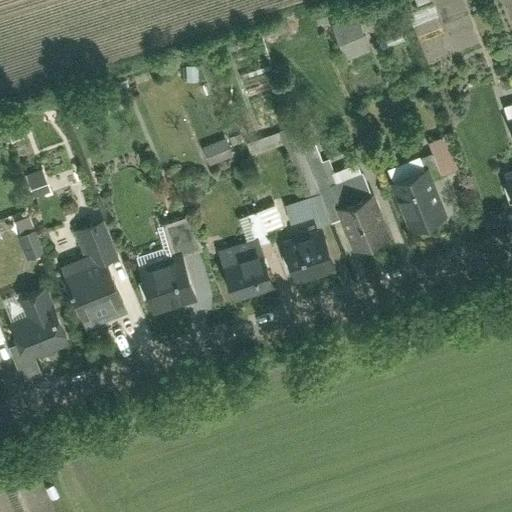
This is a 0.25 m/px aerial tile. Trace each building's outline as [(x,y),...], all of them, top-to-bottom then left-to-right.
[(464,0),(408,0),(430,65),(481,47),(464,0)] [(336,21),(351,57),(376,47),(361,11),(336,21)] [(403,19),(383,23),(386,41),(406,37),(403,19)] [(70,105),(74,122),(90,119),(86,102),(70,105)] [(451,132),(434,138),(445,172),(462,166),(451,132)] [(205,145),(213,160),(237,149),(229,133),(205,145)] [(428,161),(390,175),(409,225),(447,211),(428,161)] [(511,165),(502,169),(511,195),(511,165)] [(30,172),(38,195),(54,190),(47,167),(30,172)] [(352,245),(389,231),(372,188),(336,202),(352,245)] [(34,212),(17,218),(31,256),(48,250),(34,212)] [(169,253),(137,264),(152,309),(195,295),(181,254),(200,247),(189,213),(159,223),(169,253)] [(115,253),(100,217),(76,227),(86,251),(60,261),(84,319),(125,302),(106,257),(115,253)] [(323,223),(281,236),(294,278),(336,265),(323,223)] [(258,234),(217,247),(233,296),(273,284),(258,234)] [(69,337),(45,281),(18,292),(26,312),(9,319),(25,355),(69,337)] [(0,339),(11,336),(0,304),(0,339)] [(0,476),(0,511),(47,511),(43,499),(33,466),(0,476)]
